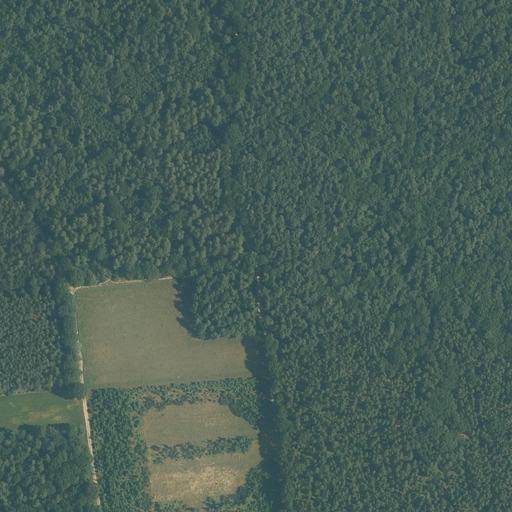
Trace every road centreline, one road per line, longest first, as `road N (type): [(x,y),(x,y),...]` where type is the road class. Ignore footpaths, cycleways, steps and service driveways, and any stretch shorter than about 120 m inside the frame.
road 1 (track): [(287,511),(258,264),(232,207),(225,119),(239,76),(232,0)]
road 2 (track): [(98,511),(69,285)]
road 3 (track): [(258,264),(112,281)]
road 4 (track): [(0,180),(21,197),(69,285)]
